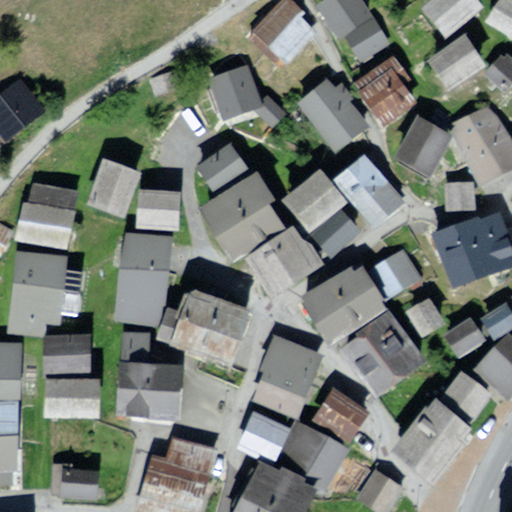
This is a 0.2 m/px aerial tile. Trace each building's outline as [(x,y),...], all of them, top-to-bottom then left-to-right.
[(300,11),(287,0),(280,0),(253,31),(281,55),(306,27),(294,17),(300,11)] [(370,18),(358,0),(329,0),(325,3),(344,33),(370,18)] [(478,0),(443,0),(434,8),(454,32),(484,7),(478,0)] [(511,1),(510,0),(508,0),(495,22),(511,32),(511,1)] [(374,22),(350,37),(363,57),(387,43),(374,22)] [(485,63),(468,39),(437,62),(454,85),(485,63)] [(511,85),(511,60),(508,57),(494,71),(511,86),(511,85)] [(243,69),(214,78),(226,113),(255,103),(243,69)] [(396,69),(367,89),(387,119),(416,99),(396,69)] [(174,72),(152,79),(157,95),(179,87),(174,72)] [(44,113),(22,82),(0,97),(0,136),(3,141),(44,113)] [(363,127),(329,83),(304,102),(338,146),(363,127)] [(266,108),(258,116),(270,128),(278,120),(266,108)] [(511,150),(491,109),(455,127),(483,181),(511,166),(511,150)] [(452,135),(422,119),(403,156),(433,171),(452,135)] [(197,167),(208,182),(236,161),(225,146),(197,167)] [(368,157),(342,181),(374,216),(400,193),(368,157)] [(123,210),(138,172),(107,161),(92,199),(123,210)] [(345,202),(321,172),(289,198),(314,228),(345,202)] [(235,255),(282,227),(253,180),(206,209),(235,255)] [(475,183),(446,183),(446,207),(475,207),(475,183)] [(30,184),(20,235),(64,244),(75,193),(30,184)] [(177,195),(141,193),(139,222),(175,224),(177,195)] [(357,228),(343,213),(320,235),(334,250),(357,228)] [(477,219),(440,234),(461,286),(511,265),(511,245),(502,220),(481,228),(477,219)] [(294,230),(252,256),(274,292),(316,266),(294,230)] [(169,238),(125,234),(118,305),(161,310),(169,238)] [(64,259),(18,254),(10,327),(42,330),(43,317),(58,318),(64,259)] [(404,254),(378,269),(390,290),(416,276),(404,254)] [(368,266),(309,299),(327,332),(387,299),(368,266)] [(246,317),(194,296),(185,318),(172,313),(163,336),(228,362),(246,317)] [(415,309),(426,330),(442,322),(430,300),(415,309)] [(511,325),(511,318),(504,306),(485,319),(496,336),(511,325)] [(386,319),(347,345),(380,392),(418,365),(386,319)] [(481,337),(470,320),(447,334),(458,351),(481,337)] [(47,337),(46,370),(89,372),(90,339),(47,337)] [(150,341),(133,339),(131,364),(148,366),(150,341)] [(511,384),(511,341),(510,339),(485,363),(509,388),(511,384)] [(0,392),(17,392),(18,342),(0,341),(0,392)] [(317,355),(281,342),(260,397),(296,410),(317,355)] [(176,415),(178,370),(121,367),(119,412),(176,415)] [(488,392),(461,372),(443,397),(470,416),(488,392)] [(99,382),(49,382),(49,413),(98,413),(99,382)] [(345,438),(362,415),(334,394),(317,417),(345,438)] [(0,402),(0,463),(18,464),(18,403),(0,402)] [(472,430),(437,403),(400,452),(434,478),(472,430)] [(288,429),(257,414),(240,447),(270,462),(288,429)] [(344,452),(299,428),(283,458),(328,481),(344,452)] [(170,464),(157,460),(145,507),(164,511),(198,511),(214,452),(176,442),(170,464)] [(93,494),(96,472),(59,469),(57,491),(93,494)] [(399,485),(378,471),(361,496),(382,509),(399,485)] [(299,511),(307,497),(256,472),(236,511),(299,511)]
